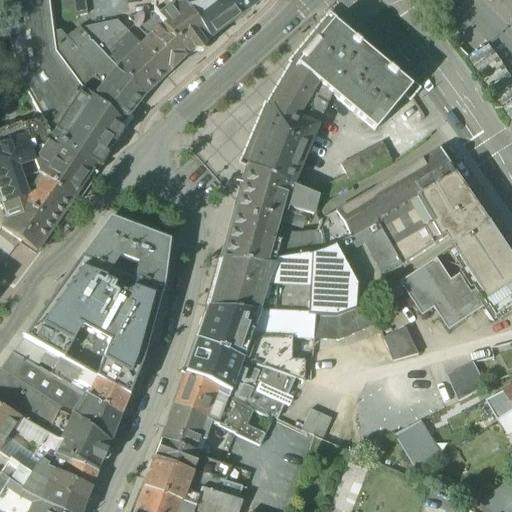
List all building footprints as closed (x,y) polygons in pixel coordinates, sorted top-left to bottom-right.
[(55,54),(52,34),(47,0),(0,0),(0,9),(3,20),(9,42),(20,82),(41,121),(50,136),(81,89),(55,54)] [(86,14),(83,0),(58,0),(61,17),(86,14)] [(153,0),(153,14),(160,22),(163,26),(160,28),(187,56),(194,51),(201,52),(203,45),(208,40),(189,12),(187,13),(187,12),(182,2),(181,0),(153,0)] [(194,0),(193,0),(182,2),(187,12),(197,6),(194,0)] [(205,0),(197,6),(187,12),(187,13),(189,12),(208,40),(255,5),(253,2),(255,1),(255,0),(205,0)] [(445,18),(441,21),(454,38),(458,35),(445,18)] [(0,20),(0,42),(6,41),(6,43),(9,42),(3,20),(0,20)] [(119,21),(79,30),(87,39),(104,57),(129,34),(118,23),(120,23),(119,21)] [(330,26),(296,66),(298,67),(273,110),(316,128),(329,98),(373,131),(407,91),(330,26)] [(187,56),(160,28),(159,29),(140,47),(167,75),(187,56)] [(75,50),(59,33),(52,34),(55,54),(81,89),(83,93),(92,99),(116,69),(104,57),(87,39),(75,50)] [(467,58),(511,122),(511,79),(487,45),(467,58)] [(140,47),(116,69),(143,98),(167,75),(140,47)] [(116,69),(92,99),(122,124),(143,98),(116,69)] [(92,99),(83,93),(81,89),(50,136),(55,146),(91,171),(95,166),(98,168),(101,168),(108,156),(107,154),(113,145),(115,144),(123,133),(122,130),(119,128),(122,124),(92,99)] [(273,110),(272,109),(247,168),(291,187),(316,128),(273,110)] [(41,121),(23,127),(26,138),(28,146),(38,177),(72,201),(91,171),(55,146),(50,136),(41,121)] [(20,123),(0,130),(0,147),(26,138),(20,123)] [(28,146),(26,138),(0,147),(0,201),(7,221),(1,230),(35,253),(72,201),(38,177),(28,146)] [(380,146),(341,166),(341,165),(339,166),(350,186),(392,164),(381,144),(379,145),(380,146)] [(442,152),(335,214),(342,227),(349,239),(378,223),(427,194),(458,176),(442,152)] [(291,187),(247,168),(221,260),(266,266),(267,262),(275,231),(278,221),(282,222),(286,209),(313,216),(317,198),(291,187)] [(458,176),(427,194),(430,200),(438,196),(459,231),(451,236),(457,247),(491,224),(458,176)] [(438,196),(430,200),(427,194),(378,223),(383,232),(402,265),(403,267),(451,236),(459,231),(438,196)] [(167,244),(108,222),(93,242),(79,261),(108,272),(117,259),(137,266),(134,282),(161,292),(167,244)] [(335,248),(333,249),(338,257),(363,243),(383,232),(378,223),(349,239),(335,248)] [(457,247),(453,249),(455,251),(468,271),(491,305),(500,319),(501,321),(511,313),(511,254),(493,226),(493,225),(492,224),(491,224),(457,247)] [(342,227),(328,235),(335,248),(349,239),(342,227)] [(319,233),(294,236),(275,231),(267,262),(307,256),(307,258),(323,253),(320,237),(319,233)] [(383,232),(363,243),(382,276),(402,265),(383,232)] [(328,235),(320,237),(323,253),(333,249),(335,248),(328,235)] [(333,249),(323,253),(307,258),(307,256),(267,262),(266,266),(221,260),(207,310),(314,317),(334,318),(353,311),(354,288),(338,257),(333,249)] [(468,271),(451,282),(437,260),(400,284),(422,317),(434,309),(449,332),(491,305),(468,271)] [(79,261),(22,341),(65,363),(80,339),(100,349),(89,377),(127,399),(140,367),(161,292),(134,282),(129,299),(101,284),(108,272),(79,261)] [(334,318),(314,317),(312,341),(337,342),(376,326),(366,306),(353,311),(334,318)] [(314,317),(207,310),(197,341),(241,360),(294,380),(303,383),(304,362),(286,361),(287,339),(312,341),(314,317)] [(406,330),(383,341),(393,363),(418,356),(406,330)] [(57,372),(62,363),(22,341),(11,355),(35,368),(38,363),(57,372)] [(241,360),(197,341),(185,375),(216,388),(214,394),(215,394),(226,400),(241,360)] [(86,398),(11,355),(0,369),(0,370),(63,412),(63,413),(71,417),(86,399),(86,398)] [(294,380),(241,360),(226,400),(270,421),(278,403),(277,402),(280,396),(286,398),(294,380)] [(71,368),(62,363),(57,372),(77,383),(82,374),(74,370),(74,369),(71,368)] [(473,364),(446,378),(458,403),(486,389),(473,364)] [(63,412),(0,370),(0,410),(19,421),(45,436),(59,443),(70,419),(71,417),(63,413),(63,412)] [(90,378),(82,374),(77,383),(91,391),(87,399),(119,417),(127,399),(90,378)] [(216,388),(185,375),(173,406),(205,420),(215,394),(214,394),(216,388)] [(86,398),(86,399),(71,417),(70,419),(109,444),(119,417),(87,399),(86,398)] [(205,420),(173,406),(160,441),(193,453),(198,438),(254,462),(256,457),(259,448),(235,437),(236,434),(205,420)] [(0,410),(0,448),(19,421),(0,410)] [(331,420),(310,411),(301,432),(321,441),(331,420)] [(109,444),(70,419),(59,443),(53,456),(96,474),(109,444)] [(420,422),(394,436),(415,472),(441,456),(420,422)] [(45,436),(32,459),(39,464),(39,463),(46,467),(48,464),(53,456),(59,443),(45,436)] [(193,453),(160,441),(153,459),(191,473),(192,469),(196,459),(197,455),(193,453)] [(96,474),(53,456),(48,464),(66,473),(63,479),(90,490),(96,474)] [(327,511),(353,511),(370,466),(346,458),(327,511)] [(197,498),(184,493),(191,473),(153,459),(143,488),(181,502),(194,507),(197,498)] [(31,476),(9,461),(0,473),(0,477),(21,493),(33,477),(31,476)] [(90,490),(63,479),(44,471),(46,467),(39,463),(39,464),(31,476),(33,477),(57,493),(84,505),(90,490)] [(59,511),(50,508),(21,493),(0,477),(0,511),(59,511)] [(81,511),(84,505),(57,493),(33,477),(21,493),(50,508),(59,511),(81,511)] [(245,490),(219,481),(215,495),(241,504),(245,490)] [(176,511),(181,502),(143,488),(133,511),(176,511)] [(215,495),(200,490),(197,498),(194,507),(192,511),(193,511),(194,511),(238,511),(241,504),(215,495)] [(194,507),(181,502),(176,511),(192,511),(193,511),(192,511),(194,507)]
